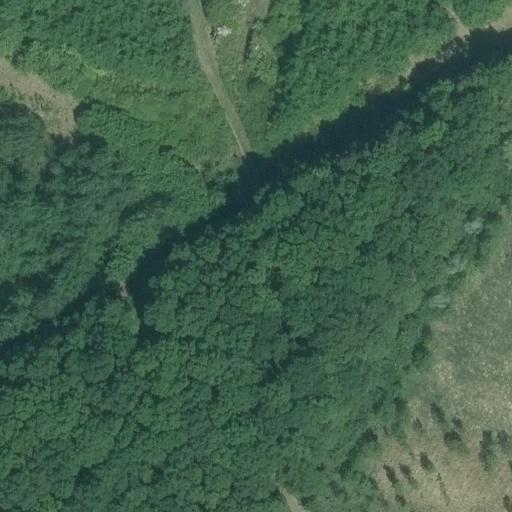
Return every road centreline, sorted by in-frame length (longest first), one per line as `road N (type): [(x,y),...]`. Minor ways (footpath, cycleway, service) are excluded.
road 1 (track): [(0,367),(248,201),(247,172),(189,0)]
road 2 (track): [(295,511),(242,404),(146,326),(122,291)]
